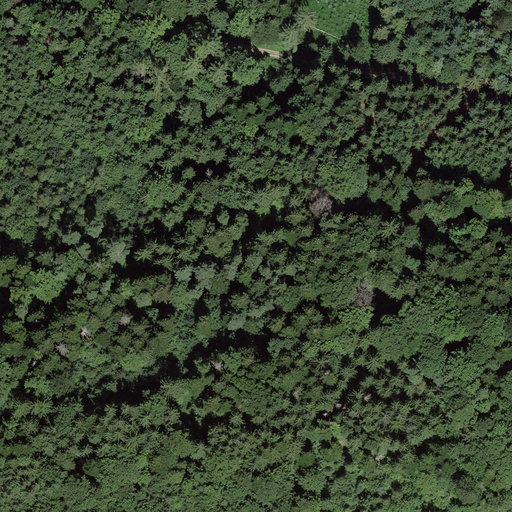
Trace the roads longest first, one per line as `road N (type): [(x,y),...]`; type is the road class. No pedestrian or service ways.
road 1 (track): [(511,353),(0,243)]
road 2 (track): [(511,102),(30,0)]
